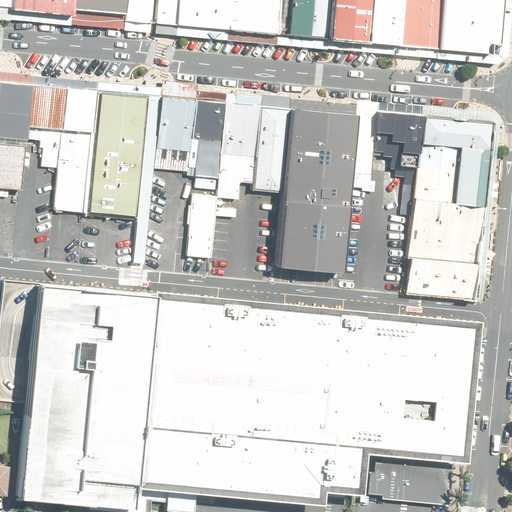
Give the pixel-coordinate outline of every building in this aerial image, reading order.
[(60,13),(60,7),(61,0),(1,0),(1,7),(60,13)] [(115,0),(61,0),(60,7),(115,12),(115,0)] [(141,0),(115,0),(115,12),(114,20),(139,23),(141,0)] [(144,0),(143,20),(266,32),(269,0),(144,0)] [(315,0),(279,0),(276,31),(312,35),(315,0)] [(320,0),(318,34),(354,38),(357,0),(320,0)] [(357,0),(354,38),(388,41),(391,0),(357,0)] [(391,0),(388,42),(424,46),(428,0),(391,0)] [(428,0),(424,46),(487,51),(491,0),(428,0)] [(85,90),(0,81),(0,130),(18,133),(19,123),(81,130),(85,90)] [(137,96),(88,91),(76,207),(125,211),(137,96)] [(183,172),(186,95),(155,92),(150,169),(183,172)] [(207,188),(214,97),(186,95),(183,172),(180,186),(207,188)] [(241,190),(248,99),(214,97),(207,188),(207,197),(241,200),(241,190)] [(275,192),(282,102),(248,99),(241,190),(275,192)] [(345,106),(282,102),(271,259),(334,263),(345,106)] [(406,113),(369,108),(364,147),(374,148),(372,163),(384,165),(377,214),(392,216),(400,151),(406,113)] [(479,123),(414,117),(411,140),(447,144),(441,201),(471,204),(479,123)] [(76,132),(48,130),(40,208),(68,210),(76,132)] [(12,144),(0,142),(0,185),(7,187),(12,144)] [(438,155),(400,151),(392,216),(383,292),(459,300),(471,204),(441,201),(434,198),(438,155)] [(205,192),(181,190),(176,255),(200,256),(205,192)] [(452,443),(464,323),(143,292),(5,278),(0,315),(0,411),(15,414),(7,492),(189,511),(349,511),(351,492),(355,433),(452,443)] [(376,462),(370,462),(369,472),(364,471),(362,492),(376,494),(375,497),(442,504),(446,463),(377,456),(376,462)]
